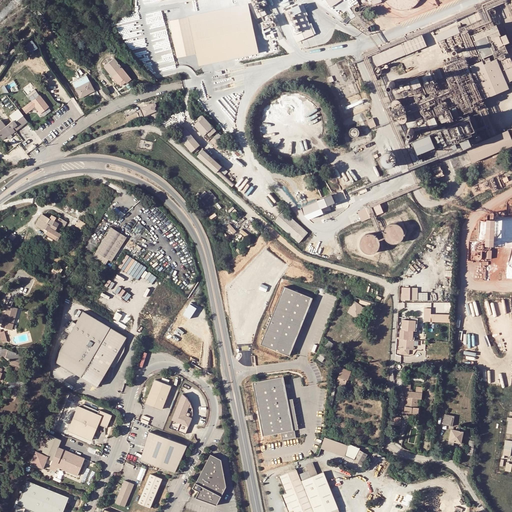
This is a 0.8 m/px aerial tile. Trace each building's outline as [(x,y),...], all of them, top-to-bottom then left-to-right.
[(251,16),(254,15),(246,0),(243,0),(246,4),(251,16)] [(254,0),(246,0),(254,15),(251,16),(253,21),(263,16),(262,12),(260,12),(254,0)] [(383,0),(385,2),(386,3),(387,5),(389,6),(391,7),(392,8),(394,9),(396,9),(398,10),(400,10),(402,10),(405,10),(407,9),(408,9),(412,7),(413,6),(415,5),(416,3),(418,1),(418,0),(383,0)] [(196,67),(256,54),(246,4),(167,21),(175,58),(194,54),(196,67)] [(314,35),(301,5),(284,12),(298,42),(314,35)] [(507,82),(511,80),(511,62),(504,44),(501,36),(496,25),(472,35),(482,61),(470,66),(484,99),(510,88),(507,82)] [(454,40),(439,45),(444,57),(466,48),(463,39),(460,29),(451,32),(454,40)] [(74,37),(70,33),(66,36),(69,41),(74,37)] [(504,44),(509,43),(506,34),(501,36),(504,44)] [(369,57),(374,68),(426,46),(422,35),(369,57)] [(35,39),(29,44),(35,51),(41,47),(35,39)] [(114,58),(103,67),(117,84),(118,83),(121,85),(125,82),(126,83),(130,79),(114,58)] [(74,85),(76,89),(89,82),(86,78),(74,85)] [(418,78),(410,82),(413,90),(421,86),(418,78)] [(89,82),(76,89),(80,98),(94,90),(89,82)] [(48,107),(34,89),(26,96),(31,102),(22,109),(26,113),(31,109),(32,110),(36,110),(37,109),(40,113),(48,107)] [(393,101),(393,102),(392,103),(392,104),(391,105),(392,106),(392,107),(392,108),(393,109),(394,109),(395,110),(396,110),(397,110),(398,110),(399,110),(400,109),(401,108),(401,107),(402,106),(402,105),(402,104),(402,103),(401,102),(401,101),(400,101),(399,100),(398,100),(397,100),(396,100),(395,100),(394,100),(393,101)] [(142,109),(145,116),(156,111),(155,107),(156,106),(156,105),(156,104),(155,104),(155,103),(154,103),(144,107),(144,108),(142,109)] [(0,120),(0,136),(2,139),(10,133),(11,134),(15,131),(13,128),(16,125),(14,122),(22,116),(17,109),(9,116),(13,120),(5,126),(0,120)] [(399,123),(400,124),(402,124),(403,124),(404,124),(405,123),(406,122),(407,121),(407,119),(407,118),(407,117),(406,116),(406,115),(405,115),(404,114),(403,114),(402,114),(401,114),(400,114),(399,115),(398,115),(397,116),(397,117),(397,118),(397,119),(397,120),(397,121),(398,122),(399,123)] [(199,117),(198,120),(199,121),(194,125),(204,136),(207,133),(210,137),(217,130),(203,115),(201,115),(199,117)] [(14,122),(16,125),(19,128),(27,122),(22,116),(14,122)] [(431,119),(435,127),(443,124),(439,116),(431,119)] [(373,117),(368,120),(371,128),(377,125),(373,117)] [(185,128),(177,135),(192,152),(200,145),(185,128)] [(351,137),(352,138),(353,138),(354,138),(355,138),(356,137),(357,137),(358,136),(358,135),(359,134),(359,133),(359,132),(359,131),(358,130),(357,129),(356,128),(354,128),(353,128),(352,128),(351,129),(350,129),(349,130),(349,131),(349,132),(349,133),(349,134),(349,135),(350,136),(351,137)] [(511,145),(511,140),(508,130),(471,146),(468,138),(459,142),(462,149),(466,148),(472,163),(511,145)] [(412,143),(417,155),(435,148),(429,135),(412,143)] [(220,144),(217,141),(214,137),(209,142),(215,149),(220,144)] [(197,156),(231,187),(234,184),(225,175),(228,172),(203,149),(197,156)] [(381,157),(381,158),(380,159),(380,161),(381,162),(381,163),(381,164),(382,165),(383,166),(384,167),(386,168),(387,168),(388,168),(390,168),(391,167),(392,167),(393,166),(394,165),(395,164),(396,163),(396,162),(396,161),(396,159),(396,158),(396,157),(395,156),(394,155),(393,154),(392,153),(391,153),(390,152),(388,152),(387,152),(386,153),(385,153),(384,154),(383,155),(382,156),(381,157)] [(432,169),(436,179),(444,176),(440,166),(432,169)] [(490,180),(494,190),(498,189),(494,178),(490,180)] [(207,203),(216,197),(210,189),(202,195),(207,203)] [(339,201),(336,193),(300,208),(304,216),(339,201)] [(368,207),(359,211),(363,221),(372,217),(368,207)] [(274,220),(299,242),(308,232),(283,210),(274,220)] [(55,230),(58,225),(54,222),(49,219),(44,216),(41,221),(39,225),(48,231),(46,233),(57,240),(61,234),(55,230)] [(55,230),(61,234),(67,223),(57,217),(54,222),(58,225),(55,230)] [(76,225),(81,229),(85,223),(81,219),(76,225)] [(491,219),(492,245),(501,245),(501,219),(491,219)] [(385,228),(384,230),(384,232),(384,233),(384,235),(385,236),(385,238),(386,239),(387,240),(388,241),(390,242),(392,243),(393,243),(395,243),(396,243),(398,242),(399,242),(400,241),(402,240),(403,239),(403,238),(404,237),(404,236),(405,234),(405,233),(405,232),(404,230),(404,229),(403,227),(402,226),(401,225),(400,224),(399,223),(397,223),(396,223),(395,222),(393,223),(392,223),(390,223),(389,224),(388,225),(387,226),(386,227),(385,228)] [(126,237),(111,227),(95,251),(111,261),(126,237)] [(12,233),(9,238),(18,244),(21,240),(12,233)] [(361,239),(361,240),(360,241),(360,242),(360,244),(360,245),(361,247),(361,248),(362,249),(363,250),(364,251),(365,252),(367,253),(369,253),(370,253),(372,253),(373,253),(374,252),(376,252),(377,251),(378,250),(379,249),(380,247),(380,246),(381,245),(381,243),(381,242),(381,240),(380,239),(379,238),(379,236),(377,235),(376,234),(375,234),(374,233),(372,233),(371,233),(369,233),(368,233),(366,233),(365,234),(364,235),(363,236),(362,237),(361,239)] [(37,241),(31,250),(36,253),(42,244),(37,241)] [(53,263),(51,267),(60,273),(63,268),(53,263)] [(59,276),(60,273),(51,267),(49,270),(59,276)] [(289,356),(313,297),(284,286),(260,344),(289,356)] [(411,288),(402,288),(401,300),(410,301),(411,288)] [(355,302),(348,312),(357,318),(364,308),(355,302)] [(191,319),(199,307),(192,303),(185,315),(191,319)] [(11,309),(7,308),(2,327),(13,329),(18,308),(12,306),(11,309)] [(431,308),(424,308),(424,321),(450,323),(451,314),(431,314),(431,308)] [(124,336),(82,311),(75,323),(69,333),(59,349),(57,362),(96,385),(124,336)] [(117,311),(114,318),(127,323),(130,316),(117,311)] [(402,319),(402,330),(400,330),(399,349),(413,349),(414,339),(412,339),(408,339),(408,330),(413,331),(415,331),(416,320),(402,319)] [(75,323),(71,321),(65,331),(69,333),(75,323)] [(329,340),(324,347),(330,350),(334,344),(329,340)] [(0,347),(0,355),(11,359),(9,362),(19,366),(23,356),(0,347)] [(323,350),(317,358),(322,362),(328,353),(323,350)] [(334,370),(340,373),(336,383),(345,386),(346,382),(348,382),(349,380),(348,379),(351,371),(335,366),(334,370)] [(295,438),(284,377),(252,383),(262,436),(280,433),(282,441),(295,438)] [(161,409),(170,386),(154,379),(145,402),(161,409)] [(418,414),(419,407),(417,407),(418,398),(421,398),(422,392),(414,392),(410,391),(411,383),(404,383),(403,391),(406,391),(404,412),(418,414)] [(184,395),(170,429),(186,435),(193,420),(194,416),(194,410),(192,404),(188,399),(184,395)] [(90,440),(97,424),(105,428),(111,415),(98,409),(96,414),(77,406),(67,430),(90,440)] [(454,416),(444,414),(442,424),(452,426),(454,416)] [(460,431),(451,429),(449,440),(448,440),(448,443),(453,445),(454,441),(460,442),(464,427),(461,426),(460,431)] [(150,433),(142,460),(175,474),(188,447),(150,433)] [(35,451),(30,463),(42,468),(46,458),(51,461),(50,464),(76,475),(84,458),(57,447),(60,440),(48,435),(41,454),(35,451)] [(348,445),(325,437),(321,447),(345,455),(348,445)] [(361,449),(355,460),(363,465),(369,454),(361,449)] [(195,482),(192,488),(198,491),(201,493),(199,499),(216,506),(226,487),(222,460),(211,454),(196,483),(195,482)] [(311,477),(318,474),(313,462),(306,465),(308,470),(311,477)] [(142,467),(137,479),(142,481),(147,469),(142,467)] [(311,477),(308,470),(298,474),(296,469),(279,475),(286,493),(282,495),(288,511),(339,511),(324,472),(318,474),(311,477)] [(149,474),(137,503),(150,509),(162,479),(149,474)] [(61,511),(68,497),(26,480),(16,505),(24,508),(35,511),(61,511)] [(123,507),(133,484),(123,480),(113,503),(123,507)]
